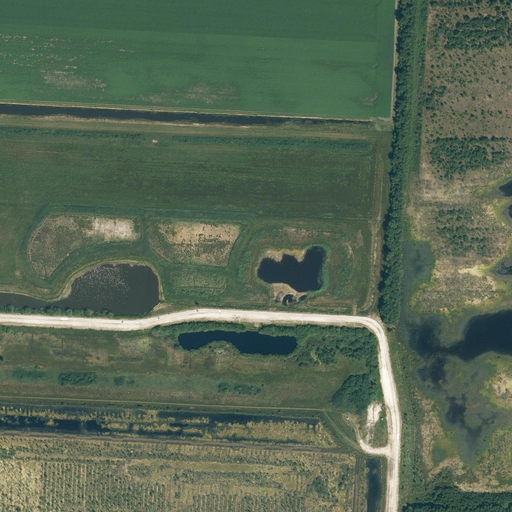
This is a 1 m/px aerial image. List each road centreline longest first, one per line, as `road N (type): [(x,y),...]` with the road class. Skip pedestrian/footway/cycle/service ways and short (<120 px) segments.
road 1 (track): [(376,331),(356,321),(205,313),(126,325),(0,319)]
road 2 (track): [(393,453),(376,331)]
